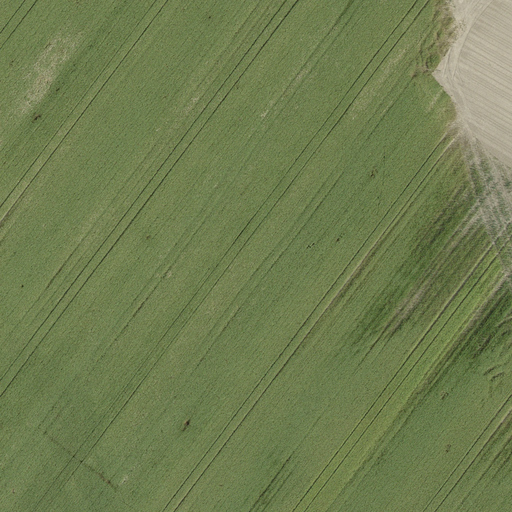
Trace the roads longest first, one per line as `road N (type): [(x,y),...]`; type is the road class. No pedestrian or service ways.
road 1 (motorway): [(0,294),(511,34)]
road 2 (motorway): [(275,0),(0,129)]
